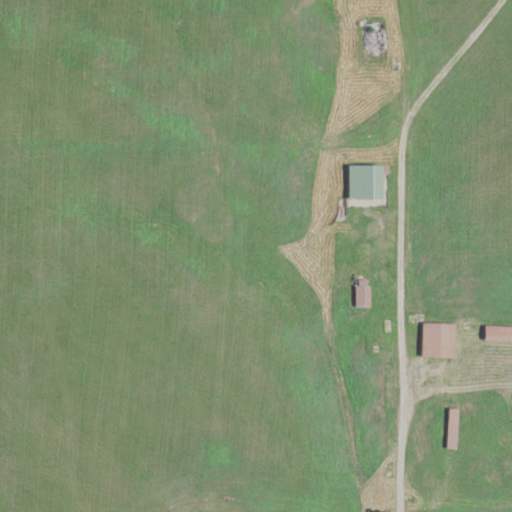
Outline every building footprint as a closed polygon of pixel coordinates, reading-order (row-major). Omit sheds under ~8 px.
[(347,166),(347,200),(383,200),(383,166),(347,166)] [(353,307),(367,307),(367,280),(353,280),(353,307)] [(420,358),(453,358),(453,324),(420,324),(420,358)] [(511,327),(483,327),(483,341),(511,342),(511,327)] [(383,408),(394,408),(394,369),(383,369),(383,408)] [(455,409),(446,409),(446,450),(455,450),(455,409)]
